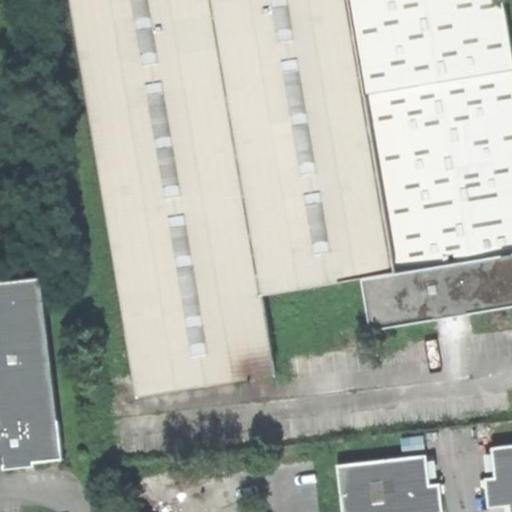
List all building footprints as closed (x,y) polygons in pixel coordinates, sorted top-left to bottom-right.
[(75,0),(143,398),(279,375),(266,296),(364,279),(382,276),(375,232),(393,229),(353,0),(75,0)] [(353,0),(393,229),(400,273),(511,254),(511,41),(505,0),(353,0)] [(382,276),(400,273),(393,229),(375,232),(382,276)] [(511,306),(511,254),(400,273),(382,276),(364,279),(373,330),(511,306)] [(5,466),(65,459),(44,277),(0,282),(0,457),(4,457),(5,466)] [(511,511),(511,446),(493,448),(496,477),(485,478),(489,510),(510,507),(510,511),(511,511)] [(339,465),(344,511),(443,511),(441,484),(430,485),(427,456),(339,465)]
